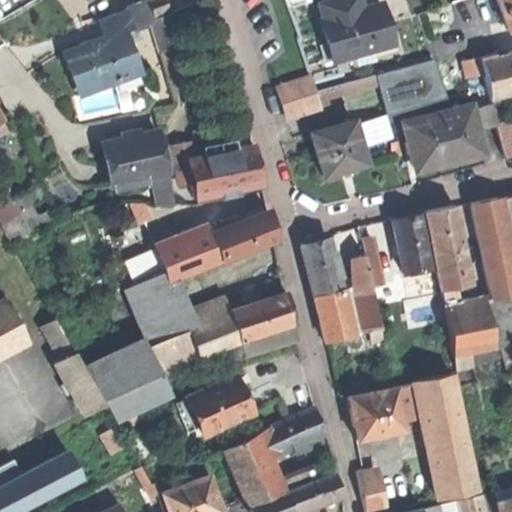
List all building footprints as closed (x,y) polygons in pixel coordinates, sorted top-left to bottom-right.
[(148,0),(147,0),(154,17),(169,11),(164,0),(148,0)] [(326,0),(317,2),(321,18),(319,18),(330,60),(344,57),(346,64),(399,50),(391,20),(385,22),(380,2),(361,7),(358,0),(326,0)] [(511,0),(496,0),(507,29),(511,27),(511,0)] [(126,11),(100,20),(106,38),(123,32),(132,28),(126,11)] [(170,14),(151,20),(160,52),(179,46),(170,14)] [(128,45),(143,40),(138,26),(132,28),(123,32),(128,45)] [(90,43),(64,53),(78,93),(137,72),(128,45),(123,32),(106,38),(90,43)] [(498,60),(496,53),(479,57),(480,65),(498,60)] [(389,113),(448,97),(436,55),(377,72),(389,113)] [(479,57),(461,61),(466,78),(483,74),(480,65),(479,57)] [(511,57),(498,60),(480,65),(483,74),(488,97),(511,90),(511,57)] [(310,76),(278,86),(288,118),(320,107),(310,76)] [(490,102),(470,107),(476,128),(496,123),(490,102)] [(469,104),(403,120),(415,169),(444,162),(482,152),(476,128),(470,107),(469,104)] [(511,120),(499,123),(506,156),(511,154),(511,120)] [(360,128),(316,134),(323,178),(344,175),(367,172),(360,128)] [(102,142),(111,183),(148,175),(167,171),(162,149),(158,130),(102,142)] [(194,140),(183,142),(186,159),(197,157),(194,140)] [(186,159),(183,142),(170,145),(175,170),(188,167),(186,159)] [(197,157),(186,159),(188,167),(194,197),(262,183),(258,165),(254,145),(197,157)] [(148,175),(111,183),(113,189),(149,181),(148,175)] [(2,191),(0,192),(0,223),(16,215),(2,191)] [(496,197),(470,202),(479,245),(500,241),(505,240),(496,197)] [(438,208),(425,210),(437,274),(466,268),(453,205),(438,208)] [(270,226),(267,211),(210,234),(221,261),(273,241),(270,226)] [(392,218),(403,273),(430,267),(420,213),(406,215),(392,218)] [(210,234),(157,255),(158,256),(164,272),(168,282),(221,261),(210,234)] [(371,235),(362,237),(373,286),(381,284),(371,235)] [(328,236),(301,243),(309,274),(314,294),(341,288),(328,236)] [(479,245),(489,298),(510,294),(500,241),(479,245)] [(363,253),(356,255),(357,289),(360,300),(361,308),(366,308),(376,306),(363,253)] [(146,261),(152,277),(164,272),(158,256),(146,261)] [(437,274),(444,307),(460,304),(456,284),(469,282),(466,268),(437,274)] [(148,346),(188,331),(168,282),(164,272),(152,277),(123,288),(148,346)] [(314,294),(324,338),(345,334),(341,288),(314,294)] [(293,319),(287,292),(228,310),(230,315),(239,342),(243,355),(297,338),(293,319)] [(443,326),(436,293),(409,299),(416,332),(443,326)] [(489,298),(484,299),(493,346),(500,344),(511,342),(511,293),(510,294),(489,298)] [(409,299),(376,306),(381,327),(383,339),(416,332),(409,299)] [(444,307),(443,308),(452,354),(470,351),(493,346),(484,299),(460,304),(444,307)] [(7,300),(0,303),(0,355),(29,340),(7,300)] [(376,306),(366,308),(370,329),(381,327),(376,306)] [(188,331),(148,346),(161,373),(239,342),(230,315),(188,331)] [(59,355),(74,346),(56,316),(41,326),(59,355)] [(511,342),(500,344),(505,369),(511,367),(511,342)] [(128,356),(142,386),(162,377),(161,373),(148,346),(128,356)] [(74,350),(55,361),(86,414),(104,404),(88,375),(74,350)] [(452,354),(455,368),(473,365),(470,351),(452,354)] [(104,404),(142,386),(128,356),(88,375),(104,404)] [(451,371),(412,380),(432,475),(438,499),(477,490),(451,371)] [(232,389),(240,385),(235,374),(227,377),(232,389)] [(142,386),(149,401),(169,392),(162,377),(142,386)] [(227,377),(186,395),(202,433),(251,412),(244,395),(240,385),(232,389),(227,377)] [(412,418),(406,384),(393,386),(399,421),(412,418)] [(149,401),(142,386),(104,404),(111,419),(149,401)] [(393,386),(346,395),(350,417),(354,438),(401,429),(399,421),(393,386)] [(196,436),(202,433),(186,395),(173,401),(186,431),(192,428),(196,436)] [(320,421),(314,407),(267,427),(278,453),(325,433),(320,421)] [(278,453),(267,427),(254,433),(265,459),(278,453)] [(254,433),(221,447),(246,506),(279,492),(278,491),(274,482),(265,459),(254,433)] [(73,445),(21,467),(17,458),(0,464),(0,511),(10,511),(88,478),(73,445)] [(314,476),(310,466),(298,472),(302,481),(314,476)] [(338,484),(334,472),(246,507),(248,511),(301,511),(343,496),(338,484)] [(298,472),(274,482),(278,491),(302,481),(298,472)] [(207,475),(160,492),(167,511),(207,511),(219,508),(207,475)] [(432,475),(414,479),(419,503),(438,499),(432,475)] [(379,477),(358,482),(365,511),(379,511),(387,510),(379,477)] [(482,493),(456,499),(459,511),(485,511),(486,511),(482,495),(482,493)] [(496,501),(494,493),(482,495),(486,511),(498,509),(496,501)] [(511,511),(511,497),(496,501),(498,509),(498,511),(511,511)] [(123,511),(117,501),(95,511),(123,511)] [(236,501),(224,505),(226,510),(238,506),(236,501)]
